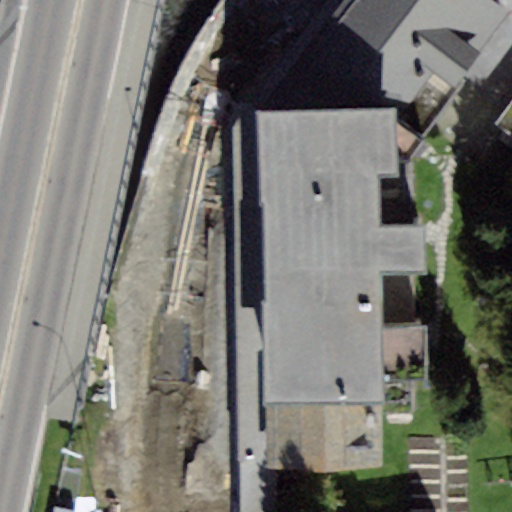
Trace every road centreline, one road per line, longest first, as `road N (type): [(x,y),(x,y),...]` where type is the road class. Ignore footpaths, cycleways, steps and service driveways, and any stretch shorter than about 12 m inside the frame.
road 1 (residential): [(174,511),(174,290),(188,177),(217,78),(271,0)]
road 2 (primary): [(7,511),(107,0)]
road 3 (primary): [(51,0),(0,251)]
